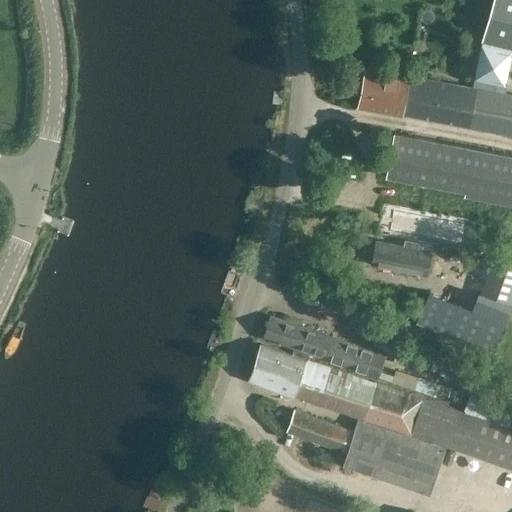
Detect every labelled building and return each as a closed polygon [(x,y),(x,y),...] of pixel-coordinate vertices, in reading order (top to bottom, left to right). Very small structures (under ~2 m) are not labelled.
[(511,0),(492,0),(481,41),(511,49),(511,0)] [(511,95),(504,95),(471,87),(366,68),(358,106),(511,133),(511,95)] [(511,154),(394,132),(386,176),(465,190),(464,194),(511,203),(511,154)] [(404,240),(403,245),(376,240),(372,263),(428,273),(433,245),(464,251),(470,219),(383,203),(377,235),(404,240)] [(473,306),(504,318),(511,297),(511,261),(493,254),(473,306)] [(492,353),(504,318),(473,306),(429,289),(416,321),(492,353)] [(356,308),(349,323),(364,331),(372,316),(356,308)] [(263,337),(377,376),(385,354),(271,316),(268,324),(263,337)] [(308,359),(261,343),(250,378),(358,417),(353,431),(293,409),(286,430),(346,452),(342,463),(429,492),(445,446),(511,468),(511,414),(509,414),(511,406),(466,391),(460,409),(423,397),(308,359)] [(397,366),(393,377),(436,391),(440,380),(397,366)]
